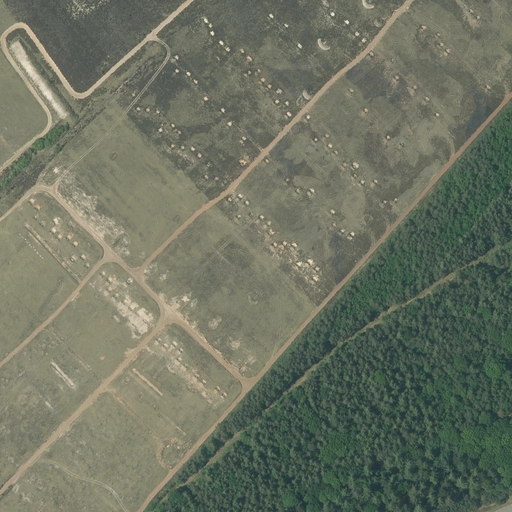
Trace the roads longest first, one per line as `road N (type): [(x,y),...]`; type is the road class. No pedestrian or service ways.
road 1 (track): [(511,93),(139,511)]
road 2 (track): [(190,0),(80,96),(25,26),(3,34),(3,50),(49,125),(0,171)]
road 3 (track): [(410,0),(223,195),(133,275)]
road 4 (track): [(248,387),(49,191),(32,189),(0,218)]
road 5 (track): [(0,492),(172,313)]
road 6 (track): [(110,252),(0,366)]
